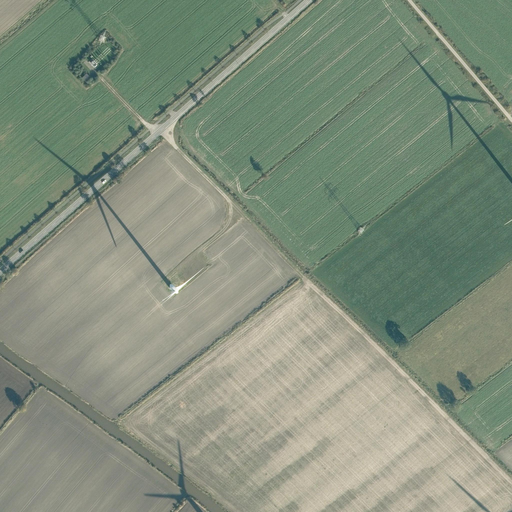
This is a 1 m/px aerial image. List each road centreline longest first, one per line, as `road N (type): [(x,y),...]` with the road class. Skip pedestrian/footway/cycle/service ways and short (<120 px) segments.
road 1 (secondary): [(0,271),(310,0)]
road 2 (unclassified): [(511,122),(408,0)]
